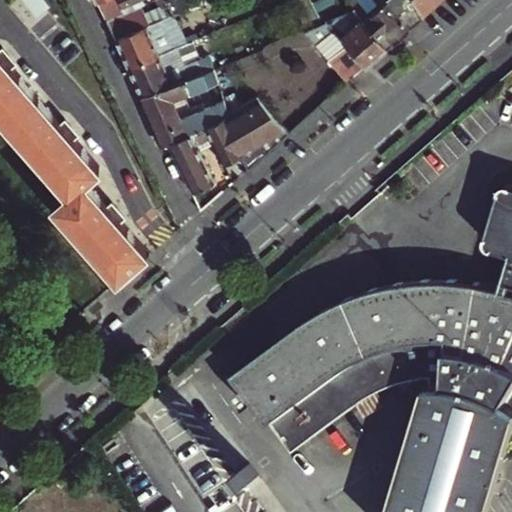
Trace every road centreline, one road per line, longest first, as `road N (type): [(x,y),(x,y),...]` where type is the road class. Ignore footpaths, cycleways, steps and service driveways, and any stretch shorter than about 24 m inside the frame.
road 1 (tertiary): [(214,262),(511,4)]
road 2 (residential): [(214,262),(80,0)]
road 3 (tertiary): [(0,450),(214,262)]
